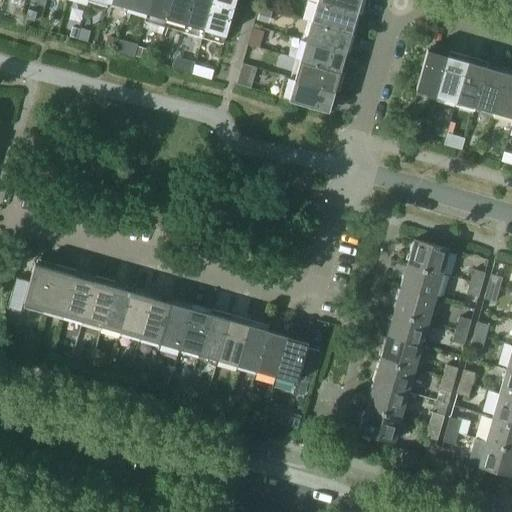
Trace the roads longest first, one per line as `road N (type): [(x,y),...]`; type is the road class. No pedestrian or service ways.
road 1 (residential): [(0,218),(308,304),(347,167)]
road 2 (secondary): [(348,511),(0,409)]
road 3 (residential): [(347,167),(396,2)]
road 4 (secondary): [(0,463),(165,511)]
road 5 (residential): [(511,216),(347,167)]
road 6 (residential): [(396,2),(511,36)]
